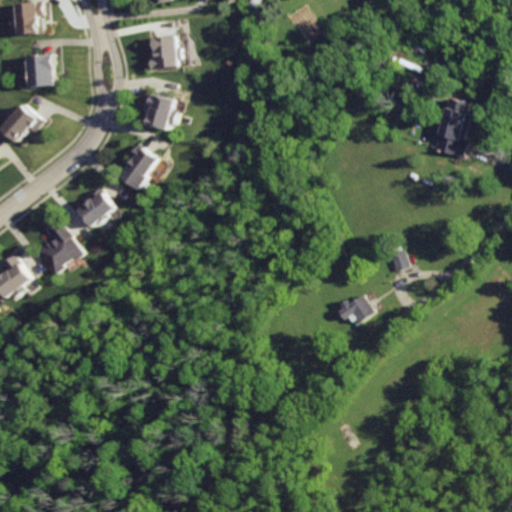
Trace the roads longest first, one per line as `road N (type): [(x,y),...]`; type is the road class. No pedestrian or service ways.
road 1 (residential): [(0,212),(78,150),(101,117)]
road 2 (residential): [(101,117),(115,69),(100,0)]
